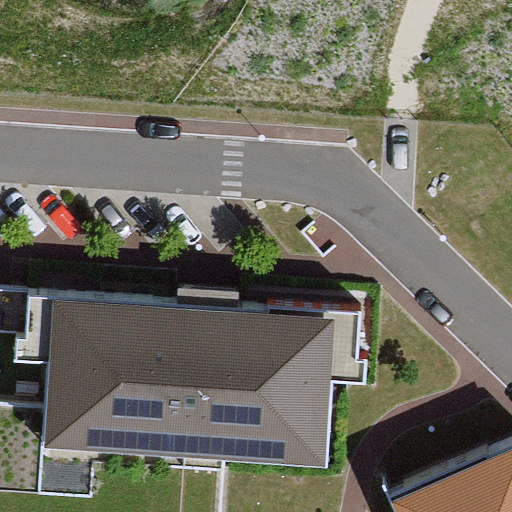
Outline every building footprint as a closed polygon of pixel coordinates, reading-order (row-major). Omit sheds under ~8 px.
[(213,279),(183,277),(182,290),(182,299),(240,302),(240,296),(241,281),(213,279)] [(0,511),(222,511),(227,447),(277,450),(278,432),(331,435),(335,362),(337,339),(361,340),(364,300),(272,294),(271,298),(240,296),(240,302),(182,299),(182,290),(0,279),(0,511)] [(335,362),(368,364),(370,341),(361,340),(337,339),(335,362)] [(277,450),(330,453),(331,435),(278,432),(277,450)] [(511,511),(511,434),(490,444),(489,440),(407,476),(422,511),(511,511)] [(422,511),(407,476),(390,483),(402,511),(422,511)]
